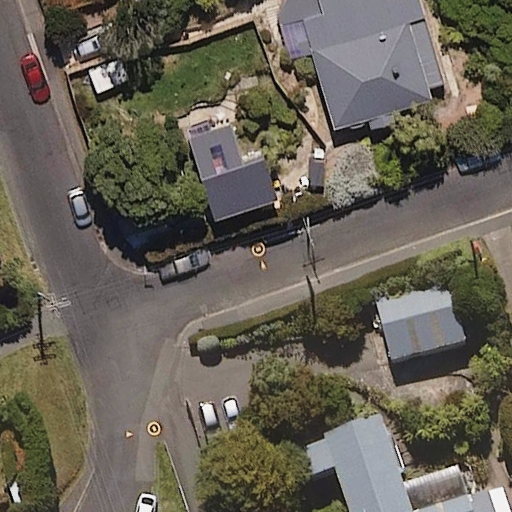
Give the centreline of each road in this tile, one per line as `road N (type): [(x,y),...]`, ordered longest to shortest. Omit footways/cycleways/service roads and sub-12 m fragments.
road 1 (residential): [(112,326),(511,182)]
road 2 (residential): [(112,326),(79,269),(0,46)]
road 3 (residential): [(116,511),(131,460),(127,384),(112,326)]
